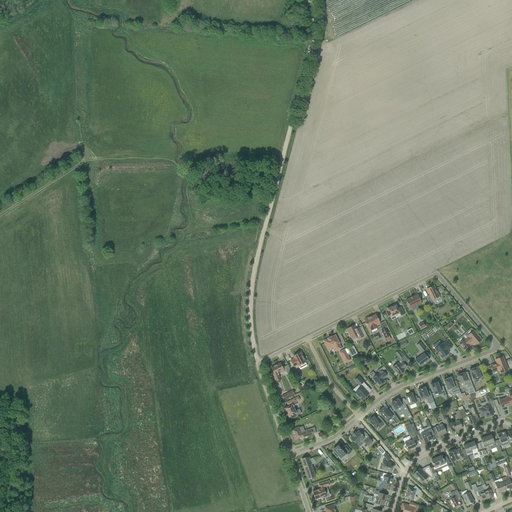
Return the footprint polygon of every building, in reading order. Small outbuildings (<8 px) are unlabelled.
[(439,297),(437,293),(437,292),(437,290),(436,290),(434,286),(433,286),(432,286),(431,287),(430,288),(426,289),(429,296),(426,297),(429,304),(433,302),(432,300),(439,297)] [(421,302),(417,294),(413,296),(410,298),(406,300),(410,308),(417,305),(418,306),(421,304),(421,303),(421,302)] [(404,315),(400,307),(397,309),(395,305),(392,307),(392,306),(386,309),(386,310),(385,310),(389,318),(393,316),(397,314),(399,317),(404,315)] [(379,323),(380,323),(375,314),(364,320),(368,329),(369,328),(371,331),(377,328),(380,326),(379,323)] [(363,336),(359,327),(356,329),(354,325),(344,330),(347,329),(352,340),(356,337),(358,339),(363,336)] [(389,336),(385,328),(381,330),(385,338),(389,336)] [(467,336),(468,337),(465,340),(464,339),(459,343),(464,350),(471,344),(470,343),(473,340),(477,344),(481,340),(480,339),(481,338),(478,335),(478,336),(473,331),(467,336)] [(335,349),(336,348),(338,351),(341,349),(339,344),(339,343),(335,335),(331,337),(327,339),(328,339),(324,341),(328,349),(333,346),(335,349)] [(449,353),(447,351),(452,347),(447,341),(442,344),(441,343),(435,349),(442,358),(449,353)] [(426,350),(420,343),(416,346),(422,353),(426,350)] [(356,354),(353,346),(347,349),(351,356),(356,354)] [(293,356),(294,358),(290,360),(294,367),(297,365),(298,366),(305,362),(300,353),(293,356)] [(415,360),(420,367),(429,360),(424,353),(415,360)] [(350,361),(347,354),(342,357),(345,363),(350,361)] [(497,364),(495,365),(494,364),(490,366),(493,372),(499,370),(500,373),(508,370),(503,357),(495,360),(497,364)] [(398,363),(392,367),(398,375),(404,371),(403,370),(407,367),(403,362),(399,365),(398,363)] [(280,379),(277,372),(281,370),(282,373),(286,371),(284,366),(283,367),(282,367),(280,363),(278,364),(278,363),(274,366),(271,368),(273,372),(271,373),(272,373),(273,376),(273,375),(275,380),(280,379)] [(486,381),(481,370),(479,372),(477,367),(470,370),(474,381),(477,379),(477,380),(478,379),(481,378),(482,382),(486,381)] [(376,383),(376,382),(379,386),(384,382),(382,379),(387,376),(380,368),(377,371),(378,372),(374,375),(375,376),(372,378),(376,383)] [(466,385),(467,389),(473,386),(469,378),(466,379),(464,373),(462,374),(461,373),(458,374),(459,375),(457,375),(460,384),(463,383),(464,386),(466,385)] [(368,394),(364,389),(367,387),(358,377),(354,380),(359,386),(357,388),(358,390),(355,393),(361,400),(365,397),(368,394)] [(447,378),(445,379),(444,380),(443,380),(447,390),(451,389),(453,395),(460,393),(457,386),(454,387),(453,386),(453,385),(450,378),(448,379),(447,378)] [(434,395),(439,393),(443,397),(446,396),(443,386),(439,388),(437,382),(430,385),(434,395)] [(421,388),(418,389),(418,390),(417,390),(421,400),(424,398),(425,400),(426,399),(428,404),(434,402),(430,394),(427,395),(425,388),(421,389),(421,388)] [(511,391),(508,392),(509,397),(499,401),(502,408),(506,407),(509,406),(508,405),(510,405),(510,406),(511,405),(511,391)] [(414,400),(411,393),(409,394),(408,393),(406,394),(406,395),(405,396),(409,405),(415,403),(416,405),(419,404),(417,398),(414,400)] [(485,395),(488,403),(493,401),(490,393),(485,395)] [(301,414),(299,409),(295,411),(293,407),(296,404),(294,399),(286,403),(288,406),(284,409),(285,411),(285,410),(286,411),(285,412),(286,412),(289,418),(290,418),(291,419),(296,416),(301,414)] [(398,413),(402,411),(405,416),(407,415),(408,418),(407,418),(408,420),(412,418),(403,401),(400,403),(398,399),(394,401),(394,400),(391,402),(392,403),(391,403),(395,410),(398,413)] [(492,410),(492,408),(490,403),(489,404),(481,407),(482,408),(478,409),(481,417),(486,415),(487,417),(488,417),(489,417),(492,416),(491,416),(493,415),(492,410)] [(378,412),(386,421),(392,417),(392,416),(394,414),(390,409),(387,411),(384,407),(378,412)] [(463,409),(459,411),(460,414),(462,418),(466,416),(470,425),(476,423),(474,416),(477,415),(474,407),(471,408),(468,410),(468,411),(465,413),(463,409)] [(460,414),(459,411),(459,410),(455,412),(456,414),(453,415),(455,421),(452,422),(454,426),(455,431),(462,428),(459,420),(462,419),(462,418),(460,414)] [(385,424),(379,418),(377,420),(373,416),(371,418),(370,417),(367,420),(370,424),(370,423),(375,428),(378,426),(380,428),(385,424)] [(445,423),(438,425),(442,435),(446,433),(445,429),(447,428),(445,423)] [(415,444),(418,442),(416,438),(415,436),(412,428),(411,427),(410,425),(410,424),(405,426),(408,434),(411,440),(404,443),(406,447),(405,448),(408,452),(413,449),(412,448),(416,446),(415,444)] [(442,435),(438,425),(432,428),(432,429),(434,434),(437,432),(439,436),(442,435)] [(301,433),(299,427),(295,428),(295,429),(291,430),(294,440),(299,438),(299,439),(304,437),(303,437),(312,434),(311,430),(308,431),(303,432),(304,432),(301,433)] [(412,428),(415,436),(418,435),(420,440),(423,439),(424,443),(428,441),(424,432),(423,429),(417,432),(414,427),(412,428)] [(430,429),(424,432),(428,441),(432,439),(430,435),(433,434),(431,430),(430,429)] [(362,443),(363,441),(368,446),(373,442),(368,437),(366,439),(358,431),(356,433),(355,432),(352,435),(353,436),(350,438),(350,439),(352,442),(352,441),(356,445),(361,441),(362,443)] [(509,442),(511,440),(511,439),(509,431),(505,432),(504,431),(497,434),(499,439),(497,440),(498,444),(499,444),(499,446),(501,445),(501,446),(509,443),(509,442)] [(496,447),(494,441),(491,435),(486,437),(490,449),(491,449),(496,447)] [(490,449),(486,437),(480,439),(482,443),(484,448),(486,448),(487,449),(489,450),(491,449),(490,449)] [(483,456),(481,450),(477,451),(474,441),(468,443),(473,456),(478,454),(479,456),(481,457),(483,456)] [(473,456),(468,443),(463,445),(465,449),(462,450),(464,456),(463,456),(467,464),(470,463),(468,458),(473,456)] [(337,457),(338,456),(341,459),(347,454),(348,455),(351,452),(346,445),(341,449),(338,446),(333,450),(334,452),(333,453),(337,457)] [(449,456),(451,461),(451,462),(458,459),(459,460),(463,458),(459,449),(455,451),(455,449),(448,452),(450,456),(449,456)] [(380,469),(386,471),(391,473),(391,470),(392,470),(393,467),(392,467),(393,466),(390,465),(391,463),(387,462),(387,461),(388,461),(391,459),(386,453),(383,455),(384,457),(383,461),(382,461),(380,469)] [(436,458),(441,469),(447,466),(449,470),(452,468),(449,463),(449,461),(445,463),(441,455),(436,458)] [(333,463),(328,457),(325,459),(328,463),(327,464),(326,464),(325,465),(326,467),(327,467),(328,467),(329,466),(329,465),(330,465),(331,466),(333,463)] [(310,465),(311,464),(313,464),(313,463),(314,463),(315,462),(312,458),(308,460),(307,458),(301,460),(307,476),(308,475),(309,479),(314,477),(310,465)] [(441,469),(436,458),(431,460),(435,468),(431,470),(431,471),(434,478),(436,482),(439,481),(435,472),(441,469)] [(434,478),(431,471),(431,470),(429,466),(423,468),(424,470),(422,470),(419,468),(413,474),(422,483),(426,479),(428,480),(434,478)] [(490,480),(491,482),(494,481),(497,489),(499,494),(506,491),(502,482),(501,479),(495,481),(492,473),(488,474),(490,480)] [(382,479),(381,482),(390,485),(392,479),(382,476),(382,477),(381,479),(382,479)] [(506,481),(502,482),(506,491),(511,488),(511,486),(511,484),(509,477),(505,479),(506,481)] [(317,490),(312,492),(315,499),(319,498),(319,499),(323,498),(323,497),(325,496),(324,492),(325,492),(324,489),(327,488),(326,486),(330,485),(329,481),(318,485),(320,489),(317,490)] [(390,485),(381,482),(381,485),(379,484),(379,487),(375,486),(374,488),(381,491),(382,488),(389,490),(390,485)] [(482,485),(482,487),(484,491),(487,498),(486,498),(487,499),(493,497),(491,492),(490,489),(489,490),(488,486),(485,487),(484,484),(482,485)] [(416,497),(414,496),(414,495),(417,495),(421,491),(415,486),(413,488),(408,487),(405,497),(415,500),(416,500),(417,498),(416,497)] [(487,498),(484,491),(482,487),(476,489),(476,487),(472,488),(474,494),(478,493),(481,500),(486,498),(487,498)] [(384,500),(384,501),(385,501),(387,495),(378,492),(378,491),(375,490),(373,497),(376,498),(377,498),(384,500)] [(448,500),(451,505),(452,505),(453,508),(457,506),(458,507),(461,506),(456,495),(459,494),(457,490),(449,494),(452,499),(448,500)] [(474,502),(469,492),(462,496),(467,505),(474,502)] [(384,502),(384,501),(384,500),(377,498),(376,498),(373,497),(372,497),(371,500),(373,501),(372,502),(373,504),(374,504),(374,503),(378,504),(382,506),(383,505),(384,505),(385,502),(384,502)] [(415,511),(416,511),(416,510),(418,505),(410,502),(409,505),(403,504),(402,507),(404,508),(402,511),(415,511)]
